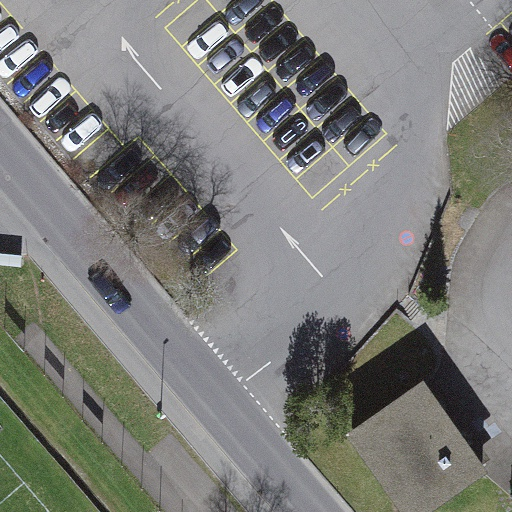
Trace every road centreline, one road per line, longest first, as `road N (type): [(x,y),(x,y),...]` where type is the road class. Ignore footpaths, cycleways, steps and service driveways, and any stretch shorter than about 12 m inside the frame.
road 1 (residential): [(0,146),(310,511)]
road 2 (unknown): [(318,322),(370,265),(401,187),(395,98),(338,0)]
road 3 (unknown): [(126,47),(318,322)]
road 4 (unknown): [(213,397),(318,322)]
